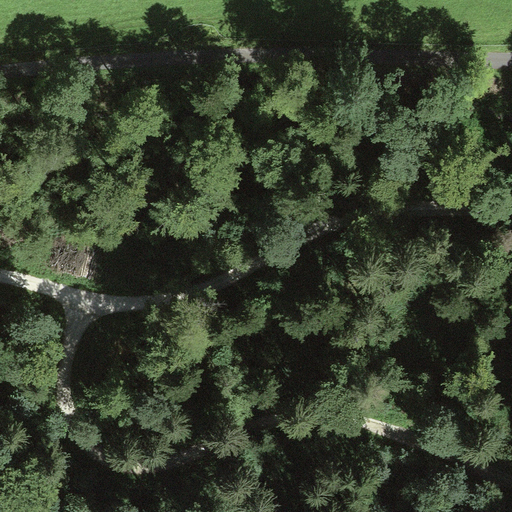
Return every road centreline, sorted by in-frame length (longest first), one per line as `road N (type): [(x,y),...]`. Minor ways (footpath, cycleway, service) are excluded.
road 1 (track): [(511,482),(410,437),(326,415),(262,423),(162,467),(104,464),(66,423),(61,398),(80,297)]
road 2 (track): [(0,274),(80,297),(143,303),(182,297),(350,213),(511,208)]
